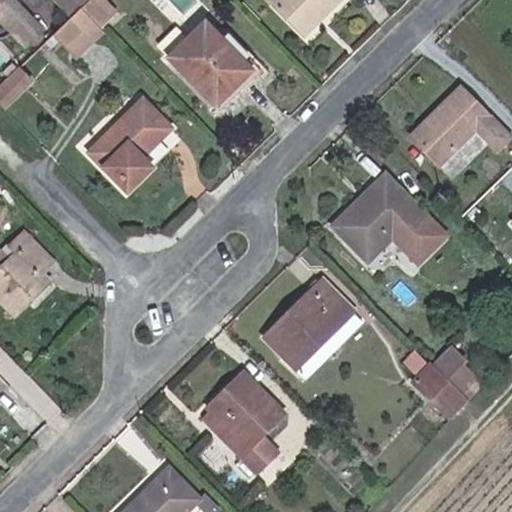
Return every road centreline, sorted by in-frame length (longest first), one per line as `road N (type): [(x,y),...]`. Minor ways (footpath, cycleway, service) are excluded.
road 1 (unclassified): [(173,311),(231,244),(274,172),(447,0)]
road 2 (unclassified): [(2,511),(103,409),(141,345),(173,311)]
road 3 (unclassified): [(173,311),(0,130)]
road 4 (unknown): [(511,362),(371,511)]
